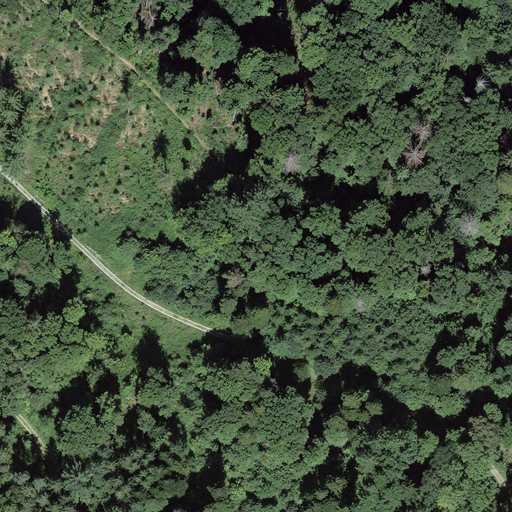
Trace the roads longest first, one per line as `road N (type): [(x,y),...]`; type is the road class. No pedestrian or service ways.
road 1 (track): [(97,279),(455,431),(477,444),(511,495)]
road 2 (track): [(0,395),(91,511)]
road 3 (track): [(97,279),(0,174)]
